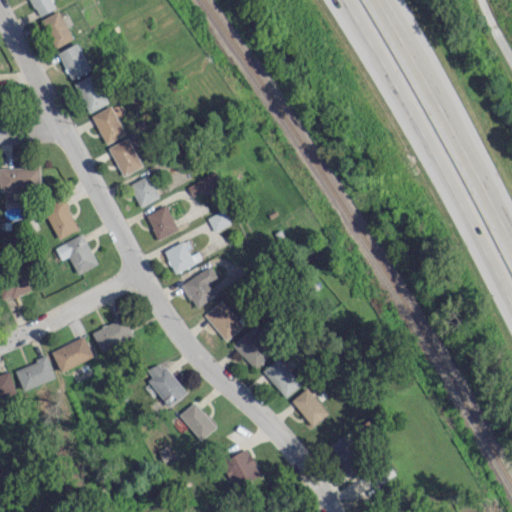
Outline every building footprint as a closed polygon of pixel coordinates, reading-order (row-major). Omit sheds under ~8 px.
[(30,0),(38,16),(55,8),(50,0),(30,0)] [(72,40),(60,10),(41,17),(53,47),(72,40)] [(58,51),(71,79),(90,69),(78,42),(58,51)] [(90,112),(108,101),(92,73),(74,83),(90,112)] [(104,143),(124,134),(112,105),(92,113),(104,143)] [(108,147),(123,175),(143,164),(128,136),(108,147)] [(0,189),(40,188),(39,166),(0,166),(0,189)] [(187,185),(193,196),(220,182),(214,171),(187,185)] [(159,197),(148,174),(128,183),(139,206),(159,197)] [(79,227),(62,197),(42,208),(59,238),(79,227)] [(157,239),(178,229),(166,204),(145,214),(157,239)] [(214,231),(231,223),(224,208),(207,216),(214,231)] [(69,255),(76,272),(97,264),(84,233),(55,245),(60,259),(69,255)] [(191,255),(183,240),(163,250),(175,272),(200,259),(196,253),(191,255)] [(216,294),(209,282),(217,276),(210,265),(180,283),(195,307),(216,294)] [(32,287),(24,271),(0,282),(0,292),(4,300),(32,287)] [(226,339),(243,324),(220,299),(203,314),(226,339)] [(134,335),(124,315),(92,331),(101,351),(134,335)] [(272,350),(250,327),(232,343),(254,367),(272,350)] [(51,349),(60,370),(93,357),(84,336),(51,349)] [(15,368),(24,390),(56,376),(46,355),(15,368)] [(263,369),(284,396),(300,384),(279,356),(263,369)] [(144,373),(170,405),(186,392),(159,360),(144,373)] [(0,396),(16,391),(8,370),(0,372),(0,396)] [(311,425),(327,414),(308,386),(292,398),(311,425)] [(179,414),(201,439),(216,426),(194,401),(179,414)] [(329,442),(345,476),(362,468),(346,434),(329,442)] [(260,475),(248,448),(221,459),(232,486),(260,475)]
